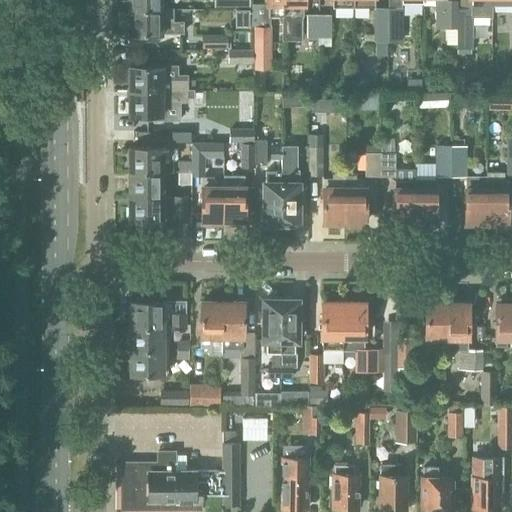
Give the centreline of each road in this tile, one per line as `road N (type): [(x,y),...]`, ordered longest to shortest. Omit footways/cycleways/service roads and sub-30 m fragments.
road 1 (secondary): [(55,511),(52,0)]
road 2 (residential): [(95,262),(511,265)]
road 3 (residential): [(95,262),(94,0)]
road 4 (residential): [(96,511),(95,262)]
